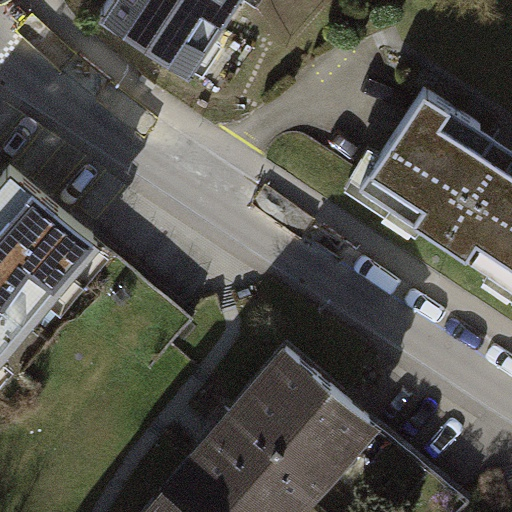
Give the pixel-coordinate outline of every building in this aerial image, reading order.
[(191,61),(231,0),(108,0),(106,4),(105,3),(101,9),(189,67),(192,62),(191,61)] [(360,181),(511,281),(511,142),(424,84),(360,181)] [(5,161),(0,167),(0,333),(87,228),(5,161)] [(153,275),(108,334),(155,370),(200,310),(153,275)] [(283,347),(163,490),(188,511),(286,511),(367,417),(283,347)] [(188,511),(163,490),(144,511),(188,511)]
